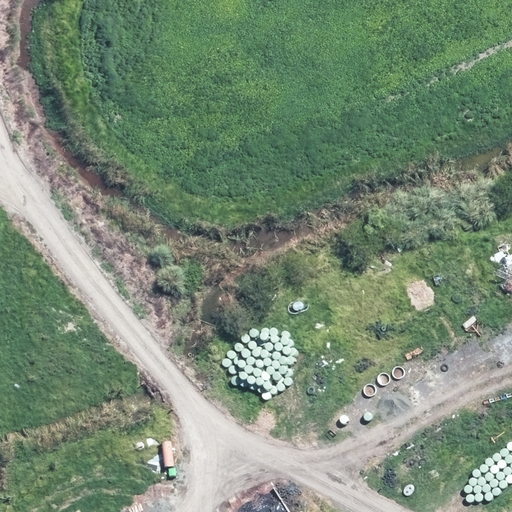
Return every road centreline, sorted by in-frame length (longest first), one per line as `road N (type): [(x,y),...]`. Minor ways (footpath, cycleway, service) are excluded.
road 1 (track): [(206,405),(0,157)]
road 2 (track): [(212,511),(206,405),(380,511)]
